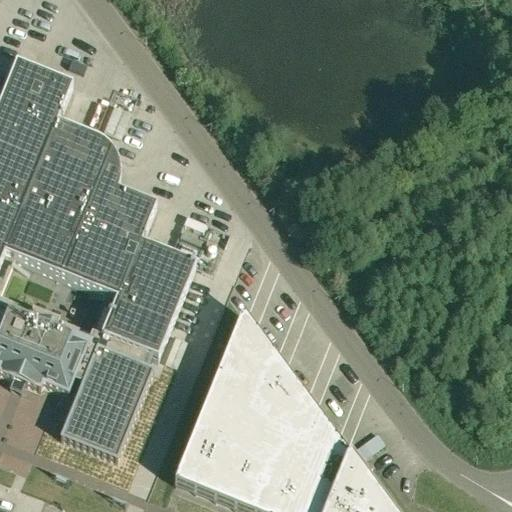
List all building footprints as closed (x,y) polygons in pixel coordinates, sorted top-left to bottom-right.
[(118,197),(119,194),(120,188),(120,182),(120,175),(118,170),(116,164),(113,159),(109,154),(104,150),(99,147),(94,145),(58,130),(72,93),(16,70),(0,109),(0,379),(40,396),(42,390),(66,399),(66,400),(68,401),(69,398),(73,386),(82,390),(60,445),(117,467),(153,377),(151,376),(147,375),(152,364),(157,367),(196,272),(141,250),(156,213),(118,197)] [(115,120),(110,131),(126,138),(131,127),(115,120)] [(386,511),(242,320),(177,483),(174,490),(227,511),(386,511)] [(372,458),(365,448),(352,458),(359,468),(372,458)] [(372,471),(367,464),(361,469),(366,475),(372,471)]
